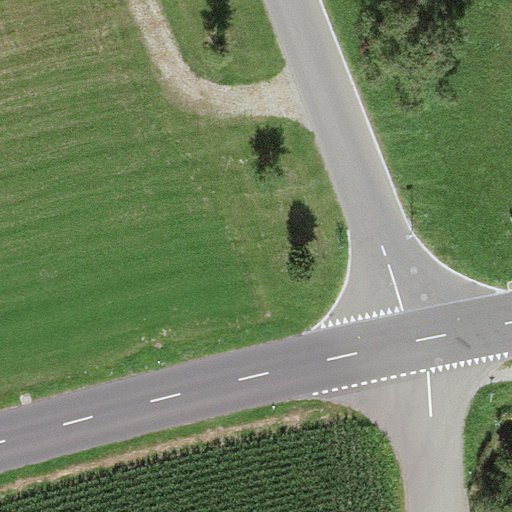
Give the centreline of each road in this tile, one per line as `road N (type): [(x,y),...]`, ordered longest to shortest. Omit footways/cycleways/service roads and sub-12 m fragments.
road 1 (tertiary): [(418,341),(0,446)]
road 2 (residential): [(418,341),(291,0)]
road 3 (track): [(141,0),(174,78),(191,93),(267,100),(324,87)]
road 4 (unclassified): [(438,511),(429,371),(418,341)]
